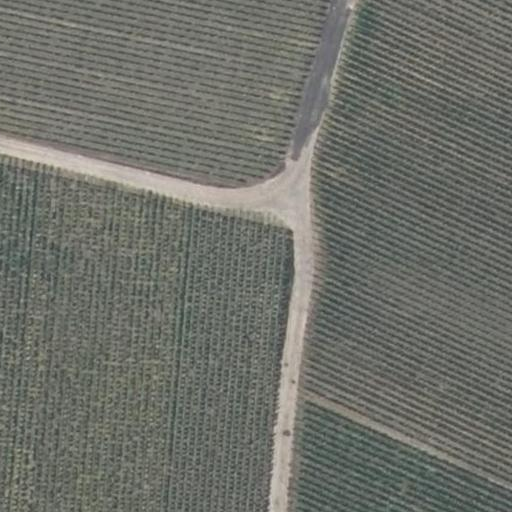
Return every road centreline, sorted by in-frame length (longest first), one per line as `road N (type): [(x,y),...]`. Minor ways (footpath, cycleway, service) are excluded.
road 1 (track): [(0,154),(227,205),(264,200),(300,167),(349,0)]
road 2 (track): [(264,200),(298,219),(307,291),(285,357),(297,398),(323,417),(426,455),(451,476),(451,511)]
road 3 (track): [(0,255),(285,357)]
